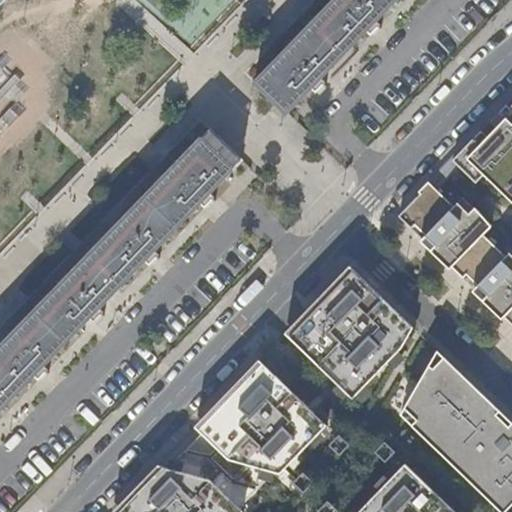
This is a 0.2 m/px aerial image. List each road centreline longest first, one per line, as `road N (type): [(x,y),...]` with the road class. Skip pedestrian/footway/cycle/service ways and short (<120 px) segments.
road 1 (residential): [(337,231),(65,511)]
road 2 (residential): [(511,59),(337,231)]
road 3 (residential): [(337,231),(511,399)]
